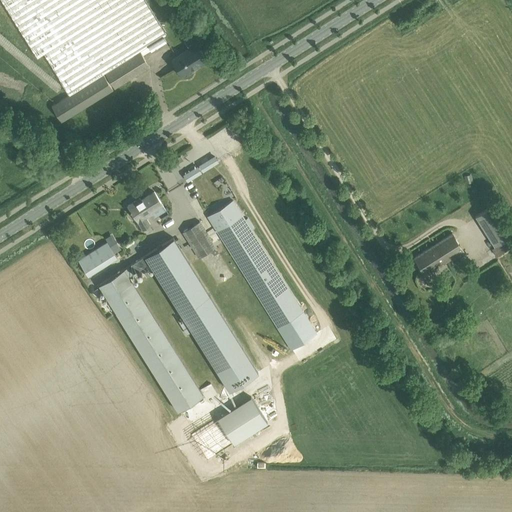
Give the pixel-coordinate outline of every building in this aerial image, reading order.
[(0,0),(0,55),(5,63),(25,51),(57,102),(149,44),(164,35),(165,35),(167,33),(146,0),(0,0)] [(164,36),(140,50),(143,55),(152,50),(151,49),(166,40),(164,36)] [(173,58),(182,74),(183,74),(181,71),(193,64),(195,67),(206,60),(192,36),(185,40),(190,49),(173,58)] [(105,72),(115,87),(150,66),(143,55),(140,50),(105,72)] [(104,73),(53,106),(62,120),(113,88),(104,73)] [(182,174),(187,181),(201,172),(197,165),(182,174)] [(128,205),(143,229),(150,224),(146,217),(152,213),(151,211),(162,204),(155,191),(141,200),(140,198),(128,205)] [(208,215),(278,327),(303,311),(233,200),(208,215)] [(493,248),(499,257),(511,248),(511,224),(498,203),(478,216),(497,246),(493,248)] [(183,231),(200,258),(217,248),(200,220),(183,231)] [(414,257),(426,274),(464,250),(453,233),(414,257)] [(174,237),(124,269),(128,276),(150,262),(183,315),(177,319),(187,334),(193,330),(230,389),(258,372),(174,237)] [(108,242),(79,260),(89,275),(118,257),(108,242)] [(124,269),(100,284),(179,410),(203,395),(128,276),(124,269)] [(210,382),(201,388),(207,397),(216,391),(210,382)] [(260,434),(269,429),(251,397),(215,417),(230,444),(257,429),(260,434)] [(222,458),(229,468),(245,458),(239,448),(222,458)]
